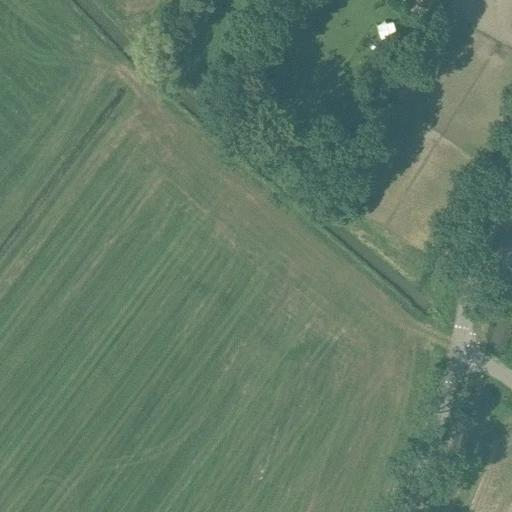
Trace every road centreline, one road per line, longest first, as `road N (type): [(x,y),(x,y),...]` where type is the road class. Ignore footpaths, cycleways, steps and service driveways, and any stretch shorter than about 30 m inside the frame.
road 1 (unclassified): [(403,511),(459,346)]
road 2 (unclassified): [(459,346),(511,189)]
